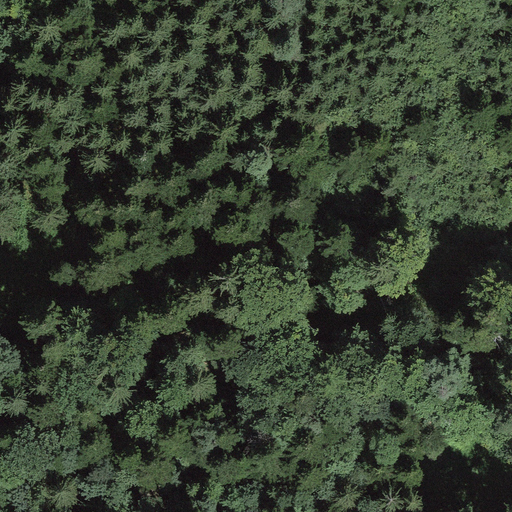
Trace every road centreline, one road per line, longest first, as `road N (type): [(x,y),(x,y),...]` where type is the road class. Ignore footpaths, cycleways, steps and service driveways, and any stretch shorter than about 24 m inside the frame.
road 1 (track): [(0,313),(153,340),(372,306),(511,217)]
road 2 (track): [(511,477),(209,497)]
